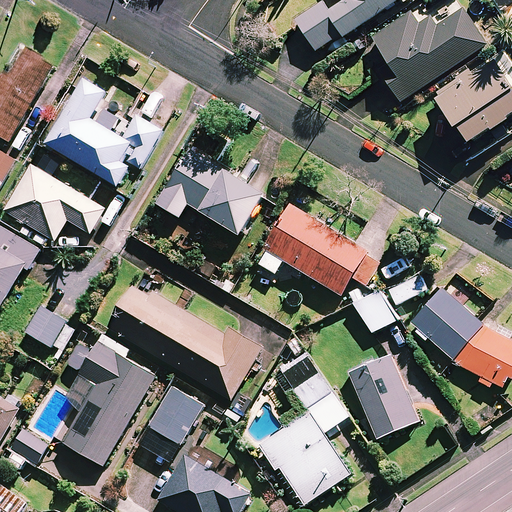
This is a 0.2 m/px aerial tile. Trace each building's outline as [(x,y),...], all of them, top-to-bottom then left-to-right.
[(348,0),(349,1),(332,13),(326,3),(298,21),(318,51),(344,34),(346,38),(403,0),(348,0)] [(420,24),(413,13),(373,40),(389,63),(379,70),(402,104),(489,46),(465,11),(439,28),(434,19),(428,23),(426,20),(420,24)] [(59,68),(19,45),(0,77),(0,136),(13,145),(59,68)] [(465,87),(441,102),(460,131),(463,130),(473,145),(511,120),(511,79),(502,64),(480,78),(476,72),(461,82),(465,87)] [(110,95),(86,80),(46,146),(121,190),(132,171),(123,166),(135,147),(123,140),(114,134),(122,121),(106,112),(99,125),(94,122),(110,95)] [(165,133),(137,116),(123,140),(135,147),(139,149),(129,165),(141,172),(165,133)] [(0,192),(19,161),(1,151),(0,152),(0,192)] [(270,200),(194,152),(159,207),(182,221),(191,207),(244,241),(270,200)] [(111,210),(34,165),(6,213),(59,244),(71,223),(95,237),(111,210)] [(385,263),(294,209),(260,267),(278,277),(285,264),(345,299),(356,281),(370,290),(385,263)] [(0,319),(39,251),(0,229),(0,319)] [(429,293),(422,278),(392,292),(399,308),(429,293)] [(152,300),(135,290),(111,330),(234,403),(265,352),(231,332),(227,338),(155,295),(152,300)] [(400,322),(383,292),(358,307),(375,337),(400,322)] [(503,340),(444,292),(415,328),(490,389),(494,384),(503,391),(511,380),(511,343),(505,338),(503,340)] [(26,333),(54,351),(56,349),(64,354),(80,328),(44,306),(26,333)] [(159,380),(101,345),(96,354),(83,347),(71,368),(86,376),(73,398),(80,419),(64,445),(106,469),(159,380)] [(421,425),(392,357),(352,375),(381,442),(421,425)] [(320,375),(310,360),(287,376),(297,391),(320,375)] [(141,446),(158,457),(152,466),(160,471),(166,461),(173,465),(207,409),(175,390),(141,446)] [(0,450),(23,412),(0,399),(0,450)] [(354,478),(314,415),(262,449),(278,473),(282,470),(307,508),(354,478)] [(52,447),(26,431),(7,462),(22,472),(29,461),(40,468),(52,447)] [(245,511),(254,497),(190,459),(163,504),(177,511),(245,511)] [(0,511),(24,511),(29,506),(3,487),(0,491),(0,511)]
